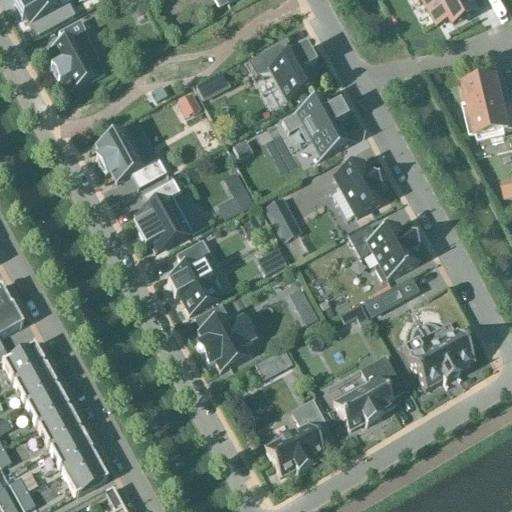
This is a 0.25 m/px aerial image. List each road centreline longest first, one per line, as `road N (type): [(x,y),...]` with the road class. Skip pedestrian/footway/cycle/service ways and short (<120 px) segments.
road 1 (residential): [(249,511),(0,56)]
road 2 (residential): [(0,231),(153,511)]
road 3 (residential): [(360,82),(511,358)]
road 4 (residential): [(511,383),(297,511)]
road 5 (residential): [(360,82),(511,46)]
